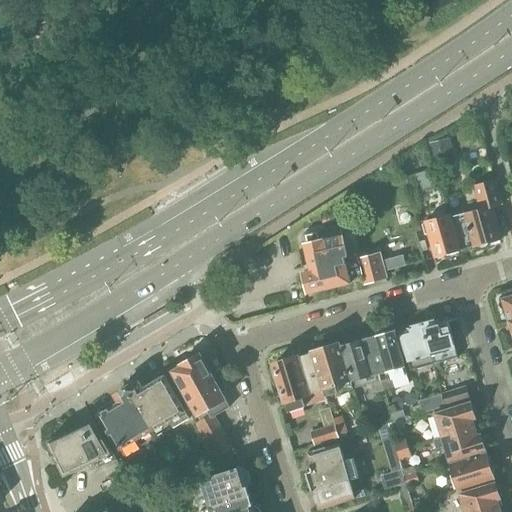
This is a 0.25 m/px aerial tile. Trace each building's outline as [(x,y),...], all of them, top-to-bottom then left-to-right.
[(450,139),(428,144),(436,166),(455,160),(450,139)] [(432,170),(405,179),(410,194),(437,185),(432,170)] [(452,216),(462,250),(479,246),(482,248),(487,246),(488,243),(502,239),(493,207),(502,205),(495,179),(473,185),(480,208),(452,216)] [(457,252),(462,250),(452,216),(451,214),(426,221),(437,257),(449,254),(451,256),(456,254),(457,252)] [(321,218),(323,226),(335,223),(333,215),(321,218)] [(403,255),(383,260),(381,254),(357,259),(360,271),(349,273),(345,257),(348,257),(343,237),(341,231),(322,235),(321,232),(319,231),(305,234),(304,236),(307,246),(306,246),(312,272),(304,274),(308,293),(362,281),(363,284),(387,278),(386,272),(406,266),(403,255)] [(511,296),(502,299),(508,321),(511,319),(511,296)] [(435,318),(422,321),(434,364),(457,357),(447,319),(439,321),(435,318)] [(434,364),(422,321),(409,325),(406,330),(400,332),(410,370),(434,364)] [(394,387),(392,380),(392,378),(407,374),(394,332),(391,333),(388,331),(382,332),(380,336),(369,339),(384,390),(394,387)] [(374,393),(384,390),(369,339),(358,343),(354,340),(348,341),(346,346),(344,347),(356,389),(371,384),(374,393)] [(312,353),(312,355),(326,398),(352,389),(339,344),(312,353)] [(326,398),(312,355),(298,359),(298,357),(273,365),(287,413),(312,405),(312,402),(326,398)] [(196,424),(210,461),(214,471),(240,463),(213,417),(228,407),(200,356),(196,358),(191,357),(185,360),(183,366),(173,372),(198,414),(206,410),(210,416),(196,424)] [(139,381),(127,389),(152,431),(168,421),(172,428),(188,419),(164,377),(149,386),(145,381),(141,384),(139,381)] [(442,394),(446,406),(469,399),(466,386),(442,394)] [(152,431),(127,389),(115,395),(120,403),(99,416),(124,458),(140,448),(136,441),(152,431)] [(446,406),(442,394),(418,401),(422,414),(446,406)] [(435,414),(443,438),(443,439),(479,428),(475,416),(477,413),(475,407),(472,406),(471,403),(435,414)] [(403,410),(391,414),(394,423),(406,419),(403,410)] [(378,417),(381,426),(381,427),(388,424),(394,423),(391,414),(378,417)] [(48,442),(65,477),(114,454),(95,420),(48,442)] [(340,435),(336,423),(335,424),(335,425),(311,432),(315,447),(339,439),(338,436),(340,435)] [(481,437),(479,428),(443,439),(443,438),(434,441),(436,449),(445,447),(450,462),(486,451),(485,448),(486,445),(484,438),(481,437)] [(394,443),(396,453),(410,449),(406,439),(394,443)] [(313,492),(319,511),(356,499),(351,481),(358,478),(352,460),(344,462),(338,444),(307,454),(313,472),(307,474),(313,492)] [(410,449),(396,453),(399,461),(412,458),(410,449)] [(451,467),(459,491),(494,480),(493,476),(495,474),(493,468),(490,467),(487,455),(451,467)] [(192,482),(202,511),(250,496),(247,486),(249,485),(251,479),(249,473),(244,469),(242,469),(241,467),(192,482)] [(404,477),(402,470),(381,477),(385,490),(398,486),(406,483),(404,477)] [(416,473),(404,477),(406,483),(407,487),(420,483),(416,473)] [(127,483),(118,488),(123,497),(132,491),(127,483)] [(406,483),(398,486),(401,496),(409,493),(407,487),(406,483)] [(491,511),(504,508),(500,496),(501,494),(499,487),(497,487),(496,484),(460,495),(465,511),(491,511)] [(157,511),(154,502),(150,491),(135,496),(139,507),(142,506),(144,511),(157,511)] [(250,496),(202,511),(201,511),(261,511),(261,510),(255,506),(254,507),(250,496)]
